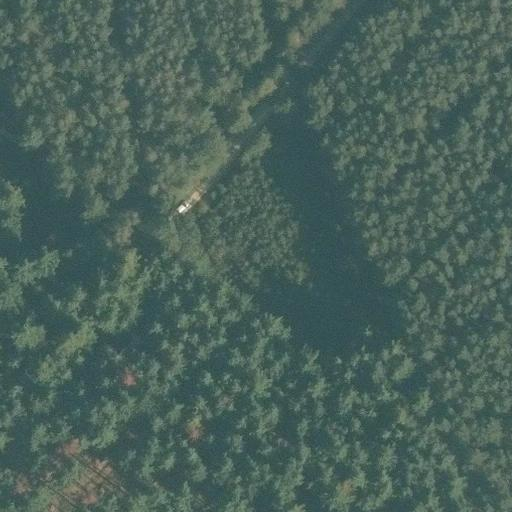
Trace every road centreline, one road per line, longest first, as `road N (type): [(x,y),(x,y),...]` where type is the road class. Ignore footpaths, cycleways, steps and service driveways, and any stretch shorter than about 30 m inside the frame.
road 1 (track): [(478,511),(286,81)]
road 2 (track): [(355,0),(182,205),(78,280)]
road 3 (track): [(78,280),(0,122)]
